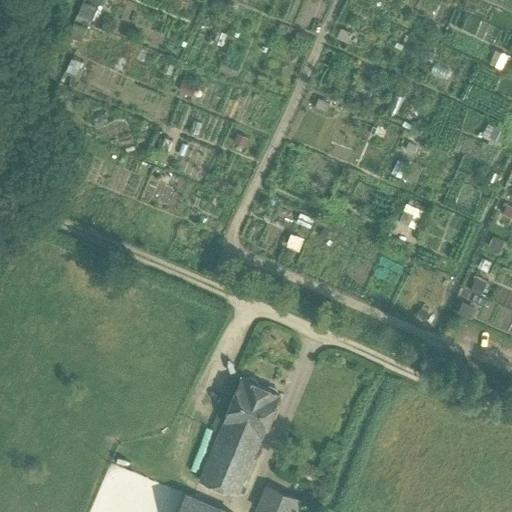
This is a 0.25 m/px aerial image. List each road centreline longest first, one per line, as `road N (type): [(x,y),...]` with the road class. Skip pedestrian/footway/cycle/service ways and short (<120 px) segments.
road 1 (track): [(511,364),(228,256),(342,0)]
road 2 (track): [(511,412),(0,208)]
